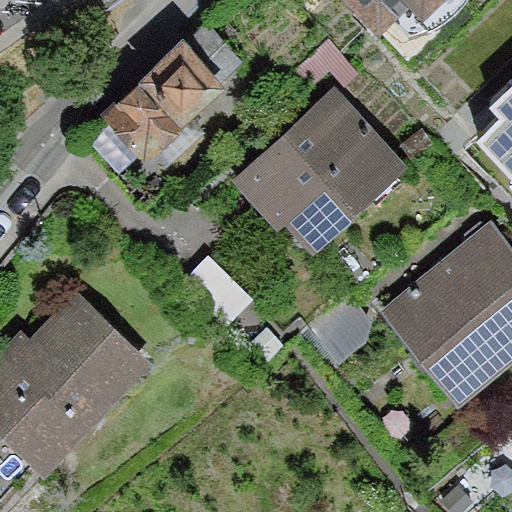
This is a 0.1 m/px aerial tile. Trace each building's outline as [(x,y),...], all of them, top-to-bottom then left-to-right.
[(351,0),(412,57),(465,0),(351,0)] [(104,97),(145,142),(227,68),(186,23),(104,97)] [(332,80),(238,165),(311,245),(405,160),(332,80)] [(511,99),(489,124),(511,152),(511,99)] [(511,347),(511,241),(488,214),(388,301),(464,389),(511,347)] [(72,277),(0,347),(0,424),(41,466),(151,358),(72,277)]
